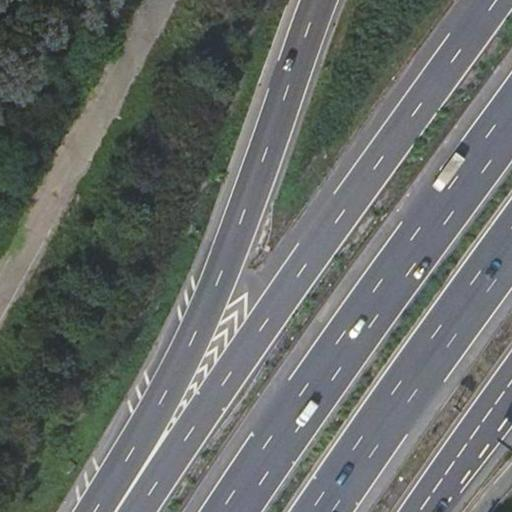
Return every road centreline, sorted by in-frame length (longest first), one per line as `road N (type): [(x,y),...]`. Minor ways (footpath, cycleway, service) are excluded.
road 1 (motorway): [(494,0),(137,511)]
road 2 (motorway): [(320,0),(218,279),(100,511)]
road 3 (motorway): [(511,117),(230,511)]
road 4 (motorway): [(321,511),(511,242)]
road 5 (motorway): [(420,511),(511,382)]
